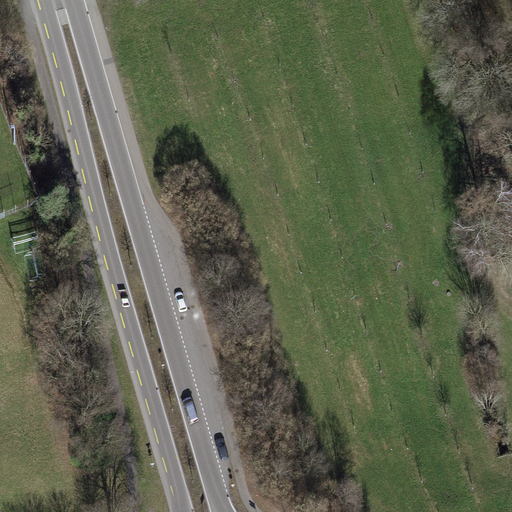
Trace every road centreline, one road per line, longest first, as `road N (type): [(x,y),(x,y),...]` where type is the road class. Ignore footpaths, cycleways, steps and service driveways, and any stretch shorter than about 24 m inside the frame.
road 1 (track): [(260,511),(96,0)]
road 2 (secondary): [(222,511),(68,0)]
road 3 (secondary): [(42,0),(180,511)]
